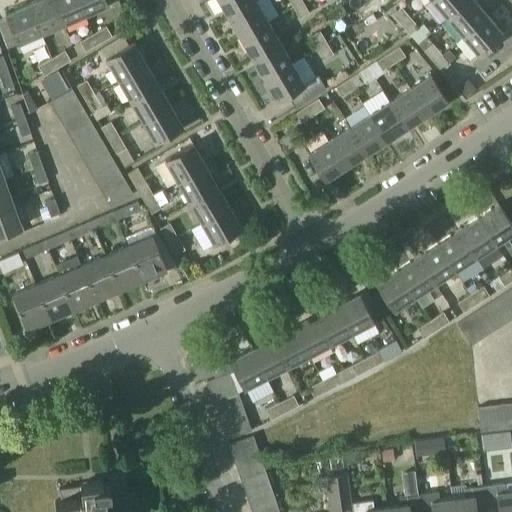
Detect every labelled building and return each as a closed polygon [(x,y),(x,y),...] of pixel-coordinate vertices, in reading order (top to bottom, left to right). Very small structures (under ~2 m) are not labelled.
[(51,0),(34,0),(28,3),(40,32),(61,23),(51,0)] [(77,0),(51,0),(61,23),(83,13),(77,0)] [(104,0),(77,0),(83,13),(106,3),(104,0)] [(217,0),(222,7),(227,16),(254,0),(217,0)] [(267,21),(255,0),(254,0),(227,16),(239,37),(267,21)] [(299,18),(309,12),(303,0),(292,6),(299,18)] [(430,0),(445,17),(465,0),(430,0)] [(461,35),(486,14),(473,0),(465,0),(445,17),(461,35)] [(26,4),(5,13),(7,17),(18,43),(22,52),(23,51),(34,47),(44,42),(40,32),(28,3),(26,4)] [(401,6),(392,13),(401,24),(410,16),(401,6)] [(502,33),(486,14),(461,35),(477,54),(502,33)] [(418,26),(410,16),(401,24),(410,34),(418,26)] [(239,37),(243,44),(251,58),(279,42),(267,21),(239,37)] [(112,35),(106,25),(92,33),(97,44),(112,35)] [(319,30),(309,35),(318,50),(328,44),(319,30)] [(85,51),(97,44),(92,33),(79,41),(85,51)] [(131,42),(104,58),(117,79),(144,63),(131,42)] [(279,42),(251,58),(263,79),(291,63),(279,42)] [(432,42),(423,50),(432,60),(441,52),(432,42)] [(332,54),(333,53),(328,44),(318,50),(327,65),(325,66),(328,73),(339,67),(332,54)] [(399,45),(386,53),(392,63),(405,55),(399,45)] [(52,57),(50,58),(55,68),(70,59),(65,49),(63,50),(52,57)] [(450,63),(441,52),(432,60),(441,70),(450,63)] [(367,66),(373,75),(392,63),(386,53),(375,60),(375,61),(367,66)] [(3,54),(0,55),(0,72),(8,70),(3,54)] [(38,65),(43,75),(55,68),(50,58),(38,65)] [(156,84),(144,63),(117,79),(129,100),(156,84)] [(303,83),(291,63),(263,79),(276,100),(286,94),(304,84),(303,83)] [(14,84),(8,70),(0,72),(0,78),(3,88),(14,84)] [(358,71),(346,79),(352,89),(365,81),(358,71)] [(429,74),(408,87),(425,114),(446,101),(429,74)] [(304,84),(286,94),(294,107),(325,89),(317,75),(303,83),(304,84)] [(76,85),(84,99),(94,93),(86,79),(76,85)] [(335,86),(341,95),(352,89),(346,79),(335,86)] [(156,84),(129,100),(142,121),(168,105),(156,84)] [(49,100),(55,111),(78,98),(71,87),(49,100)] [(408,87),(388,100),(405,127),(425,114),(408,87)] [(92,111),(102,105),(94,93),(84,99),(92,111)] [(84,109),(78,98),(55,111),(61,122),(84,109)] [(306,106),(312,115),(323,108),(317,99),(306,106)] [(388,100),(368,113),(385,140),(405,127),(388,100)] [(20,102),(10,105),(15,121),(26,117),(20,102)] [(181,126),(168,105),(142,121),(154,142),(181,126)] [(306,106),(295,113),(301,122),(312,115),(306,106)] [(90,119),(84,109),(61,122),(67,132),(90,119)] [(368,113),(348,126),(365,153),(385,140),(368,113)] [(21,135),(31,132),(26,117),(15,121),(21,135)] [(96,130),(90,119),(67,132),(74,143),(96,130)] [(111,120),(100,126),(108,140),(119,134),(111,120)] [(348,126),(328,139),(345,166),(365,153),(348,126)] [(102,140),(96,130),(74,143),(80,153),(102,140)] [(126,147),(119,134),(108,140),(116,153),(126,147)] [(307,153),(324,180),(345,166),(328,139),(307,153)] [(108,151),(102,140),(80,153),(86,164),(108,151)] [(191,143),(163,159),(176,180),(204,164),(191,143)] [(37,149),(26,153),(32,169),(43,165),(37,149)] [(115,161),(108,151),(86,164),(92,174),(115,161)] [(121,172),(115,161),(92,174),(98,185),(121,172)] [(204,164),(176,180),(188,201),(216,185),(204,164)] [(48,179),(43,165),(32,169),(38,183),(48,179)] [(127,182),(121,172),(98,185),(104,195),(127,182)] [(0,206),(11,203),(3,179),(0,179),(0,206)] [(145,180),(135,186),(143,200),(153,194),(145,180)] [(104,195),(110,206),(133,193),(127,182),(104,195)] [(188,201),(200,222),(228,206),(216,185),(188,201)] [(151,213),(161,207),(153,194),(143,200),(151,213)] [(55,197),(44,200),(49,215),(59,212),(55,197)] [(137,200),(113,210),(116,219),(141,208),(137,200)] [(0,234),(20,227),(11,203),(0,206),(0,234)] [(511,225),(498,204),(477,217),(494,244),(511,232),(511,225)] [(213,244),(241,228),(228,206),(200,222),(213,244)] [(113,210),(89,220),(92,229),(116,219),(113,210)] [(477,217),(457,231),(474,257),(494,244),(477,217)] [(69,239),(92,229),(89,220),(66,230),(69,239)] [(169,221),(159,227),(167,242),(177,236),(169,221)] [(69,239),(66,230),(43,240),(46,248),(69,239)] [(457,231),(436,244),(454,270),(474,257),(457,231)] [(151,234),(127,244),(141,278),(165,268),(151,234)] [(185,248),(177,236),(167,242),(175,254),(185,248)] [(46,248),(43,240),(20,249),(23,258),(46,248)] [(141,278),(127,244),(104,254),(118,288),(141,278)] [(454,270),(436,244),(416,257),(434,284),(454,270)] [(23,263),(22,259),(23,258),(20,249),(0,257),(0,266),(2,272),(23,263)] [(118,288),(104,254),(81,264),(95,298),(118,288)] [(434,284),(416,257),(396,270),(414,297),(434,284)] [(81,264),(58,274),(72,307),(95,298),(81,264)] [(497,275),(503,285),(511,279),(511,271),(509,268),(497,275)] [(375,284),(393,310),(414,297),(396,270),(375,284)] [(72,307),(58,274),(34,284),(49,317),(72,307)] [(11,294),(25,327),(49,317),(34,284),(11,294)] [(483,285),(469,294),(475,303),(490,294),(483,285)] [(511,295),(508,289),(497,295),(511,317),(511,316),(511,295)] [(373,321),(358,292),(336,303),(351,332),(373,321)] [(457,301),(463,311),(475,303),(469,294),(457,301)] [(497,295),(487,302),(501,324),(511,317),(497,295)] [(487,302),(477,309),(491,330),(501,324),(487,302)] [(351,332),(336,303),(314,314),(329,343),(351,332)] [(477,309),(467,315),(481,337),(491,330),(477,309)] [(443,311),(429,320),(435,329),(449,320),(443,311)] [(314,314),(293,325),(308,354),(329,343),(314,314)] [(471,343),(481,337),(467,315),(457,322),(471,343)] [(417,327),(423,337),(435,329),(429,320),(417,327)] [(293,325),(272,336),(287,365),(308,354),(293,325)] [(287,365),(272,336),(251,347),(266,376),(287,365)] [(251,347),(229,359),(244,388),(244,387),(252,401),(273,390),(265,376),(266,376),(251,347)] [(378,350),(364,357),(369,368),(384,360),(378,350)] [(351,364),(356,374),(369,368),(364,357),(351,364)] [(206,379),(210,391),(234,382),(230,371),(206,379)] [(341,382),(336,372),(321,379),(326,390),(341,382)] [(308,386),(313,396),(326,390),(321,379),(308,386)] [(238,394),(234,382),(210,391),(214,402),(238,394)] [(242,405),(238,394),(214,402),(218,414),(242,405)] [(293,394),(279,401),(284,412),(298,404),(293,394)] [(265,408),(271,418),(284,412),(279,401),(265,408)] [(510,428),(511,427),(511,401),(501,403),(504,428),(510,428)] [(504,428),(501,403),(489,404),(492,430),(504,428)] [(477,405),(480,431),(492,430),(489,404),(477,405)] [(246,417),(242,405),(218,414),(222,425),(246,417)] [(250,428),(246,417),(222,425),(226,437),(250,428)] [(481,433),(483,450),(511,447),(510,430),(481,433)] [(253,434),(228,442),(232,454),(257,445),(253,434)] [(257,445),(232,454),(236,465),(261,457),(257,445)] [(261,457),(236,465),(240,477),(264,468),(261,457)] [(264,468),(240,477),(244,488),(268,480),(264,468)] [(325,475),(330,510),(351,508),(347,473),(325,475)] [(106,511),(103,479),(48,486),(51,511),(106,511)] [(268,480),(244,488),(248,500),(272,491),(268,480)] [(504,482),(483,485),(486,509),(498,508),(498,511),(511,511),(511,489),(505,490),(504,482)] [(453,511),(475,511),(476,510),(486,509),(483,485),(463,487),(464,495),(452,497),(453,511)] [(453,511),(452,497),(439,499),(438,490),(416,493),(418,511),(453,511)] [(272,491),(248,500),(252,511),(276,503),(272,491)] [(399,504),(386,505),(386,511),(418,511),(416,493),(398,496),(399,504)] [(386,511),(386,505),(373,507),(372,499),(352,502),(353,511),(386,511)] [(252,511),(279,511),(276,503),(252,511)]
